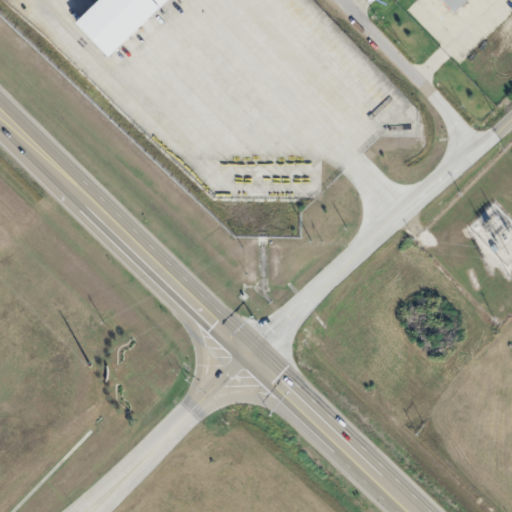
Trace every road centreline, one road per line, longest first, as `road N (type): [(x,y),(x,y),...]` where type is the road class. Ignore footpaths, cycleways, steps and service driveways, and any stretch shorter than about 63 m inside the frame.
road 1 (tertiary): [(99,503),(243,352),(511,119)]
road 2 (trunk): [(74,187),(243,352)]
road 3 (trunk): [(243,352),(413,511)]
road 4 (residential): [(478,150),(334,0)]
